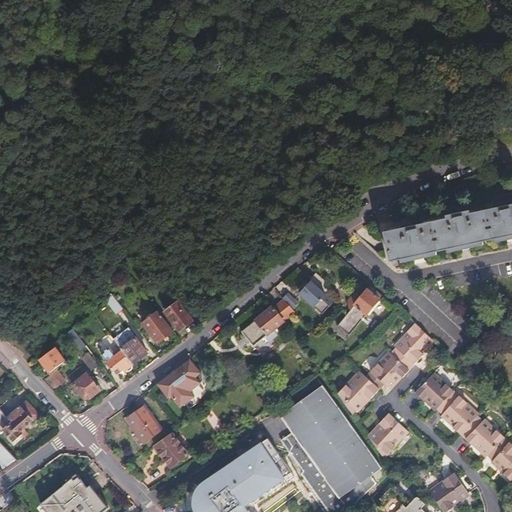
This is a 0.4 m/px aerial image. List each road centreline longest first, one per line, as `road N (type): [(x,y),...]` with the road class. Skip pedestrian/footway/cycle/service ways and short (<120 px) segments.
road 1 (residential): [(511,153),(427,174),(371,201),(78,428)]
road 2 (unclassified): [(414,373),(393,400),(483,483),(495,511)]
